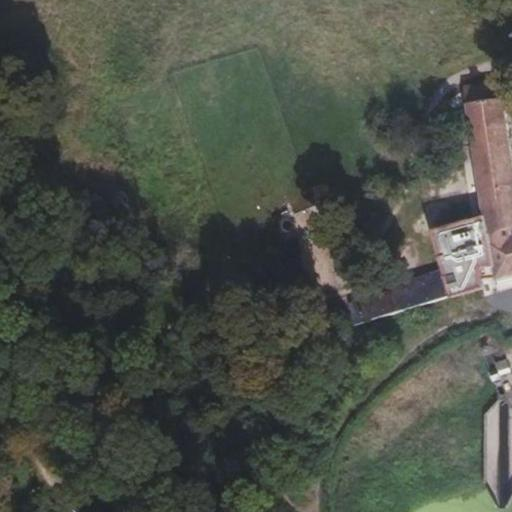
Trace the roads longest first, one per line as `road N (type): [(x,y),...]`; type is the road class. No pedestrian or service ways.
road 1 (track): [(511,303),(434,312),(351,343),(262,381),(233,423),(176,427),(120,454)]
road 2 (unclassified): [(511,303),(410,352),(341,416),(324,451),(314,511)]
